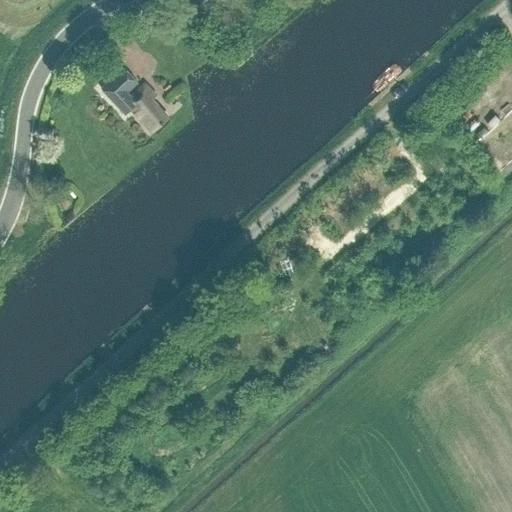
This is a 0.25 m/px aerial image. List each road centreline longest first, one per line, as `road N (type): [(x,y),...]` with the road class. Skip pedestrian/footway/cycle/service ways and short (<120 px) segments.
road 1 (track): [(0,462),(511,0)]
road 2 (unclassified): [(0,228),(41,70),(77,25),(114,0)]
